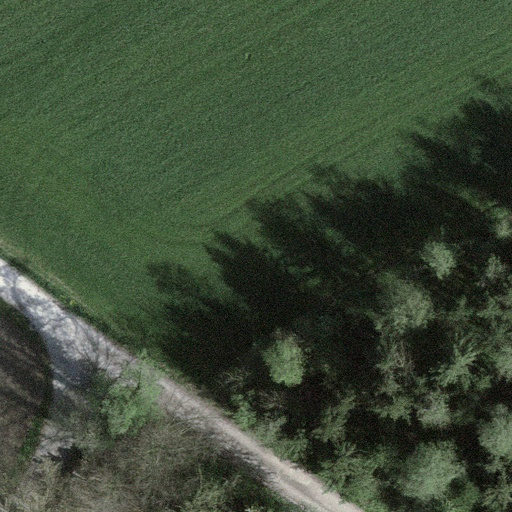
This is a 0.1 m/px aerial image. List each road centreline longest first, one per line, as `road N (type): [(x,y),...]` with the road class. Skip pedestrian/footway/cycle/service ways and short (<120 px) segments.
road 1 (track): [(72,331),(333,511)]
road 2 (track): [(72,331),(62,398),(15,511)]
